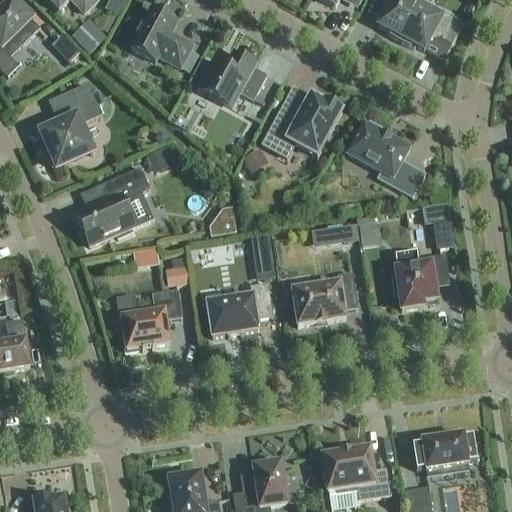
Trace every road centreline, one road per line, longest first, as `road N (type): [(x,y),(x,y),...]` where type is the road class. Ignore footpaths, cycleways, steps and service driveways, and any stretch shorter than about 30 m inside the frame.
road 1 (residential): [(103,425),(511,365)]
road 2 (residential): [(103,425),(59,269),(0,140)]
road 3 (residential): [(474,128),(241,0)]
road 4 (residential): [(511,352),(474,128)]
